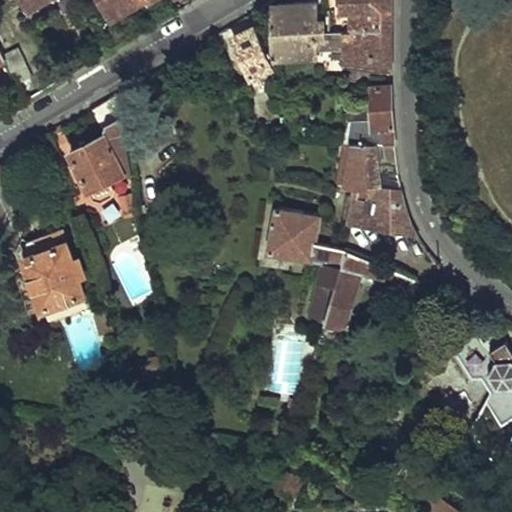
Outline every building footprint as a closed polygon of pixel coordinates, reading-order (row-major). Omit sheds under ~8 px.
[(50,0),(20,0),(24,9),(23,15),(28,16),(30,10),(50,0)] [(147,0),(101,0),(114,21),(147,0)] [(392,0),(344,0),(344,10),(353,10),(353,28),(392,28),(392,0)] [(326,32),(322,32),(322,22),(314,22),(314,3),(280,1),(273,8),(273,57),(314,58),(314,51),(326,51),(326,32)] [(232,38),(250,71),(270,60),(253,27),(232,38)] [(348,51),(348,63),(354,64),(368,65),(393,67),(392,28),(353,28),(326,28),(326,32),(326,51),(348,51)] [(4,56),(19,86),(31,79),(18,50),(4,56)] [(273,67),(270,60),(250,71),(254,78),(273,67)] [(354,77),(368,76),(368,65),(354,64),(354,77)] [(397,138),(393,80),(372,81),(372,88),(351,88),(353,114),(356,114),(356,137),(361,137),(397,138)] [(114,187),(109,178),(121,172),(123,176),(131,173),(113,95),(91,108),(102,133),(69,150),(93,198),(101,200),(111,194),(114,187)] [(342,175),(351,178),(361,137),(356,137),(354,137),(342,175)] [(397,138),(361,137),(351,178),(359,179),(351,218),(419,230),(414,219),(410,212),(407,200),(397,138)] [(140,212),(135,190),(122,193),(127,214),(140,212)] [(346,244),(343,242),(313,237),(319,211),(278,203),(268,248),(322,259),(319,277),(336,281),(346,244)] [(29,253),(48,305),(87,291),(83,273),(86,272),(80,253),(74,255),(69,239),(65,239),(62,230),(30,241),(30,244),(29,246),(32,252),(29,253)] [(336,281),(327,317),(346,321),(362,266),(412,285),(418,275),(346,244),(336,281)] [(327,317),(336,281),(319,277),(311,314),(327,317)] [(112,317),(109,307),(97,311),(100,321),(112,317)] [(116,328),(112,317),(100,321),(104,332),(116,328)] [(469,325),(465,320),(452,328),(456,334),(469,325)] [(444,341),(467,375),(477,373),(482,370),(492,385),(487,388),(482,397),(498,421),(511,411),(511,347),(509,349),(499,335),(483,346),(469,325),(456,334),(444,341)] [(487,388),(492,385),(482,370),(477,373),(487,388)] [(305,398),(293,395),(289,407),(302,410),(305,398)] [(295,435),(302,410),(289,407),(283,432),(295,436),(295,435)] [(431,511),(480,511),(436,488),(424,508),(431,511)]
